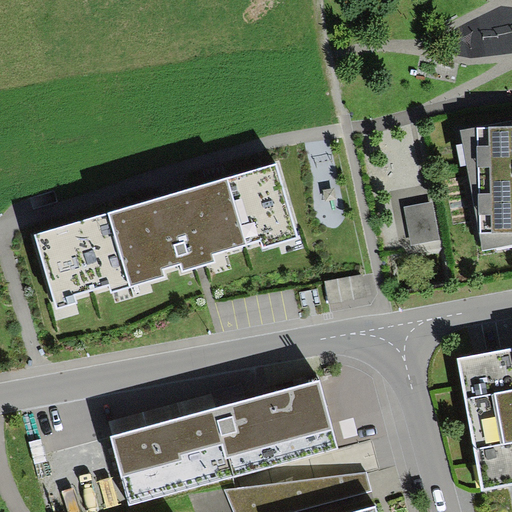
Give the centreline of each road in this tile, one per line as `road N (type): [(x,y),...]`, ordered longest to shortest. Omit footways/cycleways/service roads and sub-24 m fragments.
road 1 (residential): [(0,398),(389,324)]
road 2 (residential): [(389,324),(442,511)]
road 3 (residential): [(389,324),(511,302)]
